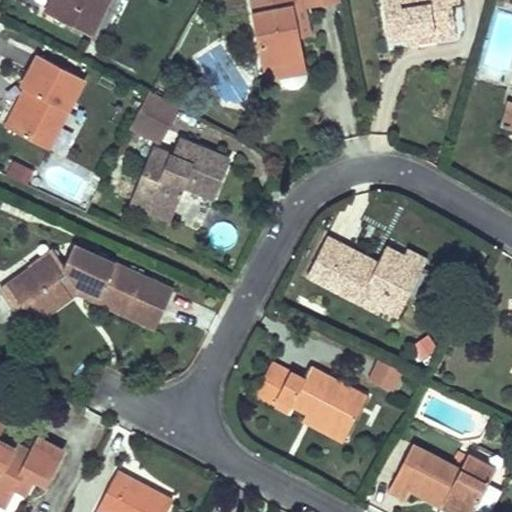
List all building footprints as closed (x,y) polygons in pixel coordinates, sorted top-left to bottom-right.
[(48,0),(43,11),(54,16),(62,0),(48,0)] [(62,0),(54,16),(92,35),(108,0),(62,0)] [(303,7),(301,0),(266,0),(268,11),(252,13),(262,78),(304,72),(298,39),(293,9),(303,7)] [(382,0),(388,36),(404,34),(407,34),(407,30),(415,29),(416,32),(454,28),(450,2),(460,1),(459,0),(382,0)] [(303,7),(293,9),(298,39),(308,37),(303,6),(303,7)] [(407,34),(404,34),(406,43),(455,36),(454,28),(416,32),(415,29),(407,30),(407,34)] [(29,102),(15,131),(47,149),(68,108),(84,80),(39,55),(22,87),(26,89),(36,95),(32,103),(29,102)] [(304,72),(262,78),(264,90),(279,88),(281,94),(285,99),(291,101),(297,100),(303,97),(306,90),(306,84),(304,72)] [(36,95),(26,89),(6,127),(15,131),(29,102),(32,103),(36,95)] [(131,125),(142,131),(161,141),(177,110),(147,94),(131,125)] [(503,127),(511,130),(511,102),(510,102),(503,127)] [(142,131),(131,125),(125,137),(136,142),(142,131)] [(177,139),(171,155),(178,158),(184,141),(177,139)] [(154,148),(135,197),(172,212),(183,185),(212,197),(228,159),(184,141),(178,158),(171,155),(154,148)] [(9,157),(2,173),(37,187),(44,171),(9,157)] [(52,163),(45,189),(80,200),(88,174),(52,163)] [(172,212),(135,197),(132,204),(169,219),(172,212)] [(342,254),(345,247),(327,238),(308,275),(360,302),(363,296),(379,304),(385,307),(398,314),(422,266),(403,257),(385,247),(376,263),(373,269),(342,254)] [(29,268),(11,281),(25,302),(20,305),(22,308),(31,303),(39,313),(41,318),(56,307),(70,298),(65,291),(74,284),(86,289),(98,294),(95,302),(112,310),(147,325),(165,286),(73,244),(64,263),(62,267),(65,272),(60,276),(49,260),(54,256),(50,249),(28,265),(29,268)] [(376,263),(345,247),(342,254),(373,269),(376,263)] [(408,250),(403,257),(422,266),(426,259),(408,250)] [(11,281),(6,284),(20,305),(25,302),(11,281)] [(65,291),(70,298),(76,294),(95,302),(98,294),(86,289),(74,284),(65,291)] [(165,286),(147,325),(155,329),(172,289),(165,286)] [(363,296),(360,302),(376,310),(379,304),(363,296)] [(31,303),(22,308),(33,323),(41,318),(39,313),(31,303)] [(366,377),(392,389),(402,368),(376,356),(366,377)] [(256,395),(273,404),(290,373),(273,364),(256,395)] [(290,373),(273,404),(288,413),(292,405),(308,414),(347,433),(366,396),(312,367),(305,380),(290,373)] [(347,433),(308,414),(304,420),(343,441),(347,433)] [(0,493),(9,498),(14,487),(22,471),(32,477),(45,483),(62,449),(39,438),(29,455),(0,440),(0,430),(5,421),(0,418),(0,493)] [(412,490),(441,505),(443,500),(466,511),(472,511),(494,469),(468,455),(460,470),(413,446),(390,486),(408,496),(412,490)] [(118,470),(96,511),(97,511),(167,511),(173,502),(151,490),(149,493),(130,483),(132,478),(118,470)] [(22,471),(14,487),(25,492),(32,477),(22,471)] [(9,498),(0,493),(0,501),(5,504),(9,498)] [(466,511),(443,500),(441,505),(454,511),(466,511)]
